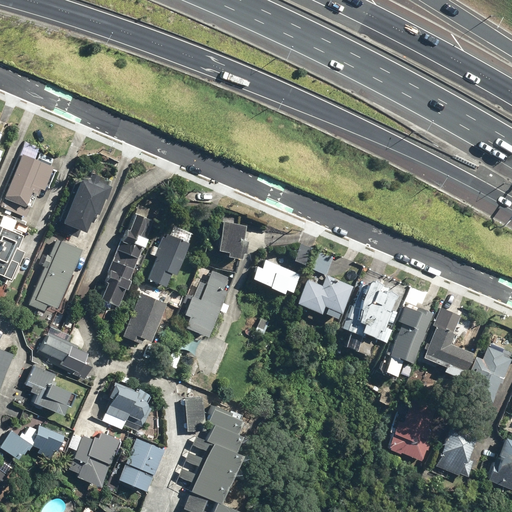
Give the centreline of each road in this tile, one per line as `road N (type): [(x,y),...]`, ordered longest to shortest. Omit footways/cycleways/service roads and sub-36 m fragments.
road 1 (residential): [(511,292),(0,76)]
road 2 (motorway): [(511,204),(329,110),(23,0)]
road 3 (motorway): [(511,141),(240,0)]
road 4 (motorway): [(339,0),(511,92)]
